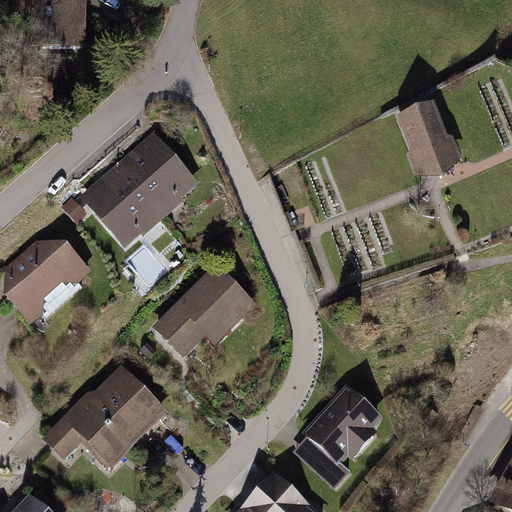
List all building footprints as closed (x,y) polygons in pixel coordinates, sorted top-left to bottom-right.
[(83,0),(27,0),(26,94),(34,94),(34,98),(45,97),(49,94),(50,89),(48,85),(45,81),(42,81),(42,49),(82,49),(83,0)] [(432,109),(404,121),(418,156),(446,145),(445,142),(432,109)] [(130,163),(119,172),(153,212),(169,199),(179,200),(193,188),(153,142),(139,154),(143,159),(134,167),(130,163)] [(446,145),(418,156),(412,157),(419,177),(444,180),(459,160),(452,143),(445,142),(446,145)] [(141,222),(153,212),(119,172),(111,179),(116,184),(106,192),(102,187),(87,200),(127,245),(141,233),(141,222)] [(11,274),(10,299),(32,324),(41,316),(47,322),(83,290),(77,284),(86,275),(64,250),(40,248),(11,274)] [(217,273),(159,331),(184,356),(221,320),(230,330),(246,314),(226,293),(231,287),(217,273)] [(69,421),(48,442),(59,453),(80,432),(104,457),(100,461),(111,471),(128,453),(126,451),(163,415),(125,376),(74,426),(69,421)] [(230,407),(203,381),(192,393),(218,419),(230,407)] [(380,420),(350,393),(309,438),(327,456),(315,469),(337,489),(351,475),(339,464),(350,452),(356,459),(375,439),(368,433),(380,420)] [(469,426),(446,414),(438,430),(460,442),(469,426)] [(511,511),(511,475),(496,503),(511,511)] [(308,511),(276,482),(248,511),(308,511)] [(44,511),(32,500),(19,511),(44,511)]
